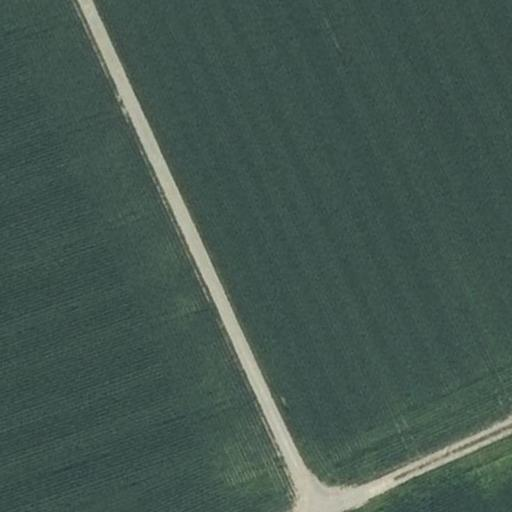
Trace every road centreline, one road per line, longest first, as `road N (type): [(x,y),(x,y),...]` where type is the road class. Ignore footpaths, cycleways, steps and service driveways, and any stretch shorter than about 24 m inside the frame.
road 1 (track): [(308,511),(81,0)]
road 2 (track): [(511,437),(344,511)]
